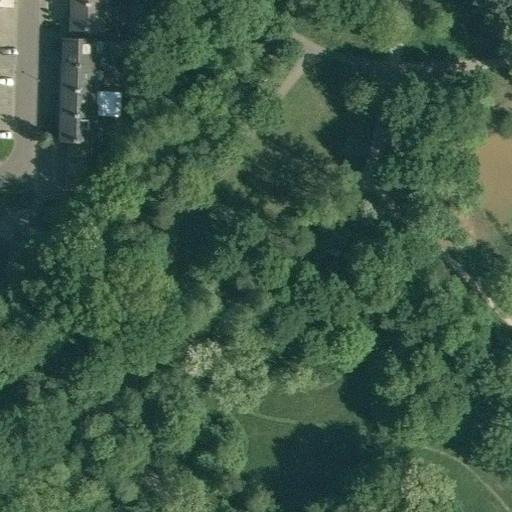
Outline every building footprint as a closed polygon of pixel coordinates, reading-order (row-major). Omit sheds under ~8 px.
[(104,30),(105,4),(71,3),(70,29),(104,30)] [(141,5),(141,31),(152,31),(152,5),(141,5)] [(96,64),(97,39),(62,38),(61,63),(96,64)] [(130,40),(129,65),(141,65),(142,40),(130,40)] [(95,89),(96,64),(61,63),(60,88),(95,89)] [(129,65),(129,77),(129,90),(141,90),(141,65),(129,65)] [(60,114),(95,115),(95,89),(60,88),(60,114)] [(129,90),(128,115),(140,116),(141,90),(129,90)] [(94,141),(95,115),(60,114),(59,140),(68,140),(92,141),(94,141)] [(139,142),(140,116),(128,115),(127,142),(139,142)] [(92,141),(68,140),(68,152),(92,152),(92,141)] [(92,165),(92,152),(68,152),(68,164),(92,165)] [(91,177),(92,165),(68,164),(67,176),(91,177)] [(91,190),(91,177),(67,176),(67,189),(91,190)]
